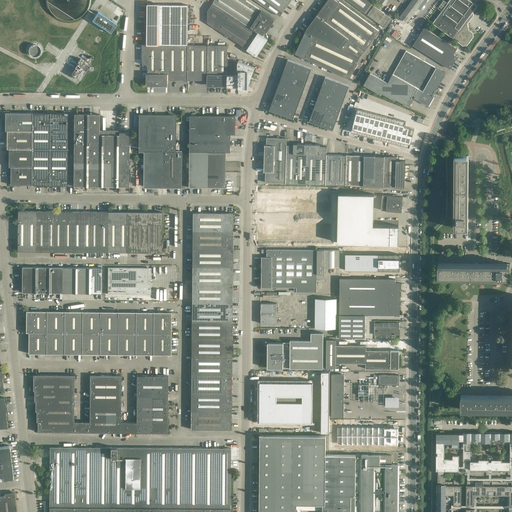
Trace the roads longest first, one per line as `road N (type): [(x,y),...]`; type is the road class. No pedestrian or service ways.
road 1 (secondary): [(412,506),(414,222),(424,161)]
road 2 (unclassified): [(245,441),(247,200)]
road 3 (unclassified): [(424,161),(255,116)]
road 4 (unclassified): [(0,198),(174,200)]
road 5 (unclassified): [(182,302),(8,301)]
road 6 (secondary): [(424,161),(451,92),(508,12)]
road 7 (unclassified): [(173,262),(4,260)]
road 8 (unclassified): [(181,360),(14,359)]
road 9 (unclassified): [(181,440),(23,440)]
road 10 (unclassified): [(258,101),(124,100)]
road 11 (residential): [(474,390),(477,307),(509,305),(511,292)]
road 12 (unknown): [(176,0),(198,8),(205,35),(269,71)]
road 13 (unclassified): [(124,100),(0,100)]
